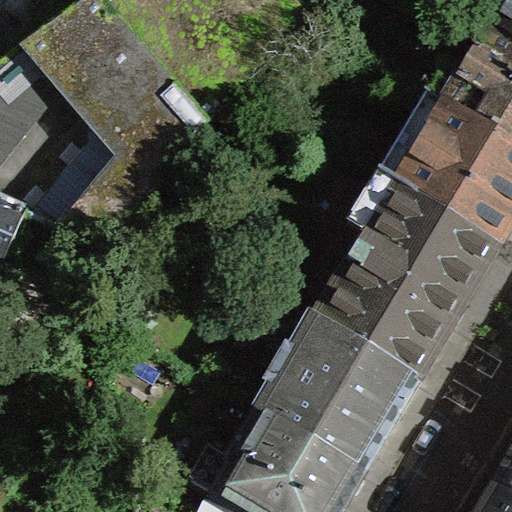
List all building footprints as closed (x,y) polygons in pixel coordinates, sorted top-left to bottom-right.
[(32,218),(105,252),(204,129),(93,0),(0,65),(0,157),(57,87),(92,127),(91,147),(32,218)] [(93,0),(204,129),(310,0),(93,0)] [(511,0),(508,0),(490,30),(511,42),(511,0)] [(511,42),(490,30),(444,107),(511,147),(511,42)] [(511,147),(444,107),(396,187),(500,249),(511,228),(511,147)] [(500,249),(396,187),(315,323),(418,385),(419,385),(452,330),(500,249)] [(0,265),(23,213),(0,202),(0,265)] [(268,383),(272,385),(256,412),(364,476),(383,444),(418,385),(315,323),(311,321),(291,355),(287,353),(268,383)] [(187,479),(212,494),(201,511),(342,511),(364,476),(256,412),(229,458),(208,445),(187,479)] [(511,511),(511,462),(493,493),(482,511),(511,511)]
